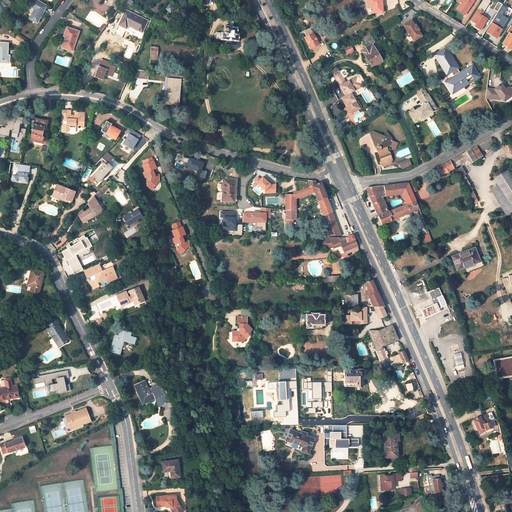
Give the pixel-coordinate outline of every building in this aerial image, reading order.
[(30,0),(28,5),(35,9),(29,19),(37,23),(46,6),(35,0),(30,0)] [(373,7),(374,13),(384,12),(382,0),(368,0),(369,5),(373,4),(373,7)] [(465,15),(474,1),(472,0),(457,0),(457,1),(460,4),(456,9),(465,15)] [(172,13),(175,6),(168,3),(165,10),(172,13)] [(481,16),(484,11),(478,7),(469,20),(473,23),(471,25),(480,31),(487,19),(481,16)] [(500,20),(496,26),(492,23),(486,32),(496,38),(508,19),(504,17),(508,10),(503,7),(496,18),(500,20)] [(147,21),(126,11),(119,25),(126,28),(127,25),(142,32),(147,21)] [(411,19),(403,24),(413,40),(421,35),(418,30),(419,29),(415,24),(411,19)] [(238,34),(238,27),(222,26),(222,33),(215,32),(215,38),(221,39),(221,40),(239,42),(239,34),(238,34)] [(511,49),(511,48),(511,35),(510,34),(511,30),(511,27),(510,26),(507,32),(509,34),(502,43),(511,49)] [(66,37),(62,47),(72,51),(78,32),(67,28),(64,36),(66,37)] [(312,33),(303,38),(309,49),(318,44),(312,33)] [(377,65),(383,61),(376,49),(375,50),(369,41),(373,39),(370,35),(362,40),(366,48),(361,51),(370,67),(376,63),(377,65)] [(7,56),(8,43),(0,43),(0,62),(9,63),(9,56),(7,56)] [(352,45),(344,48),(347,55),(354,51),(352,45)] [(446,48),(434,55),(446,75),(450,72),(453,77),(445,82),(452,93),(479,77),(472,66),(460,73),(457,69),(458,68),(446,48)] [(338,83),(345,80),(337,66),(336,67),(335,67),(335,68),(333,69),(332,70),(332,71),(338,83)] [(137,71),(133,80),(147,81),(147,72),(137,71)] [(350,113),(359,108),(350,92),(354,90),(354,89),(361,84),(357,76),(346,82),(340,85),(346,94),(345,95),(340,97),(345,106),(346,105),(350,113)] [(166,78),(165,104),(178,105),(180,79),(166,78)] [(421,103),(421,104),(414,109),(413,108),(408,111),(414,120),(418,117),(419,118),(432,110),(431,109),(435,107),(422,84),(414,88),(421,98),(422,98),(424,101),(423,101),(422,101),(421,102),(421,103)] [(498,86),(493,89),(485,88),(484,97),(491,99),(491,98),(498,100),(499,99),(501,101),(503,101),(511,95),(511,92),(510,89),(507,88),(505,90),(502,85),(499,87),(498,86)] [(66,136),(66,133),(70,130),(70,128),(76,128),(76,125),(80,126),(80,127),(84,127),(84,118),(81,118),(81,115),(81,112),(75,112),(75,115),(75,117),(71,116),(71,110),(62,109),(61,133),(61,136),(66,136)] [(0,127),(0,135),(24,140),(26,128),(20,127),(22,120),(8,117),(6,129),(0,127)] [(41,147),(44,137),(42,137),(44,127),(46,128),(47,121),(35,118),(30,141),(31,141),(30,144),(41,147)] [(116,139),(121,131),(111,125),(112,124),(107,121),(101,131),(104,133),(103,136),(112,141),(114,138),(116,139)] [(130,153),(141,135),(128,127),(125,132),(128,134),(122,144),(126,146),(124,150),(130,153)] [(392,139),(386,131),(384,136),(380,135),(372,139),(377,152),(378,153),(380,158),(381,160),(380,163),(381,165),(384,166),(391,163),(393,159),(391,156),(389,152),(388,152),(386,147),(389,146),(392,147),(393,149),(395,148),(397,143),(391,140),(392,139)] [(480,152),(494,144),(491,138),(470,149),(476,159),(482,156),(480,152)] [(470,149),(436,167),(441,175),(445,172),(445,173),(446,174),(447,174),(447,175),(449,173),(449,172),(449,171),(449,170),(466,161),(467,164),(476,159),(470,149)] [(191,167),(191,169),(201,173),(204,162),(189,157),(186,165),(191,167)] [(409,158),(398,162),(401,169),(412,165),(409,158)] [(105,162),(93,176),(99,182),(112,168),(105,162)] [(147,171),(145,171),(148,178),(146,179),(147,184),(149,184),(150,190),(153,194),(162,186),(162,181),(157,181),(155,176),(158,174),(155,167),(154,168),(147,171)] [(465,174),(461,167),(456,170),(467,190),(471,188),(464,175),(465,174)] [(511,176),(508,169),(495,177),(499,184),(492,188),(507,214),(511,210),(511,176)] [(233,201),(234,180),(223,179),(222,200),(233,201)] [(296,199),(314,192),(323,216),(328,235),(341,235),(320,182),(317,184),(317,181),(308,180),(309,187),(289,195),(286,195),(286,220),(296,220),(296,199)] [(381,196),(402,193),(407,204),(415,200),(408,183),(366,188),(378,216),(388,212),(381,196)] [(72,201),(75,192),(60,186),(59,187),(56,186),(53,196),(64,200),(64,199),(68,200),(72,201)] [(473,203),(477,201),(471,188),(467,190),(473,203)] [(84,223),(101,212),(102,209),(96,200),(102,195),(99,192),(89,203),(91,208),(79,215),(84,223)] [(378,216),(382,225),(418,209),(415,200),(407,204),(388,212),(378,216)] [(266,218),(271,218),(271,208),(261,208),(261,212),(242,212),(242,223),(266,222),(266,218)] [(137,209),(124,218),(129,226),(142,217),(137,209)] [(236,226),(236,211),(220,211),(220,231),(241,231),(241,226),(236,226)] [(179,221),(172,224),(175,229),(181,226),(179,221)] [(175,229),(172,231),(175,237),(173,238),(175,243),(177,243),(177,250),(182,253),(189,245),(189,240),(184,240),(182,235),(185,233),(182,226),(181,226),(175,229)] [(422,236),(425,243),(432,241),(429,233),(422,236)] [(61,250),(73,275),(83,270),(76,254),(92,247),(86,235),(70,242),(72,245),(61,250)] [(333,246),(334,248),(341,245),(343,250),(357,245),(352,235),(345,237),(345,239),(325,237),(325,241),(322,241),(322,246),(325,246),(325,248),(333,246)] [(479,261),(475,248),(452,257),(457,270),(479,261)] [(94,275),(95,279),(90,281),(93,288),(99,286),(98,283),(105,279),(107,283),(117,278),(113,266),(102,271),(99,264),(84,271),(87,278),(94,275)] [(39,293),(44,272),(32,269),(28,285),(32,286),(31,291),(39,293)] [(511,274),(508,275),(508,277),(501,278),(505,289),(511,288),(510,285),(511,284),(511,274)] [(365,283),(371,295),(369,296),(372,303),(373,303),(374,307),(383,306),(372,280),(365,283)] [(127,294),(126,291),(116,295),(121,307),(130,303),(129,303),(133,301),(135,305),(145,301),(138,286),(128,291),(129,293),(127,294)] [(446,305),(439,288),(428,292),(433,304),(436,309),(439,308),(446,305)] [(357,306),(357,295),(345,295),(345,306),(357,306)] [(436,303),(433,304),(428,306),(422,309),(425,318),(432,315),(440,311),(439,308),(436,303)] [(344,324),(368,323),(367,310),(350,311),(350,315),(344,315),(344,324)] [(324,326),(324,314),(319,314),(319,313),(311,313),(311,314),(306,314),(306,328),(322,328),(322,326),(324,326)] [(239,331),(232,331),(232,337),(236,341),(242,341),(248,336),(246,334),(251,329),(246,324),(246,316),(237,316),(237,324),(239,324),(239,331)] [(50,329),(48,330),(59,347),(69,341),(58,324),(60,323),(56,318),(47,324),(50,329)] [(382,348),(382,346),(397,339),(391,325),(378,331),(368,331),(380,361),(387,358),(383,348),(382,348)] [(131,336),(132,333),(121,329),(119,336),(118,338),(114,337),(110,351),(120,354),(124,341),(134,344),(136,338),(131,336)] [(393,356),(396,365),(402,362),(402,363),(408,360),(403,351),(398,353),(399,354),(393,356)] [(462,364),(460,352),(453,354),(455,365),(462,364)] [(511,355),(493,359),(497,379),(511,375),(511,355)] [(384,369),(390,367),(387,358),(380,361),(381,363),(384,369)] [(363,378),(363,369),(358,369),(358,370),(344,370),(344,386),(362,386),(362,378),(363,378)] [(64,379),(60,372),(48,376),(48,383),(53,386),(57,385),(64,379)] [(148,388),(145,382),(135,386),(143,403),(156,398),(159,406),(169,401),(161,383),(148,388)] [(9,399),(18,397),(16,385),(0,389),(1,394),(0,393),(0,399),(9,398),(9,399)] [(66,417),(70,428),(91,420),(86,409),(76,412),(76,411),(71,413),(72,414),(66,417)] [(496,425),(490,412),(473,420),(479,433),(496,425)] [(329,432),(329,447),(358,447),(358,439),(346,439),(346,425),(333,425),(333,432),(329,432)] [(308,454),(314,439),(306,436),(306,433),(301,431),(300,434),(290,430),(286,441),(303,447),(301,452),(308,454)] [(397,449),(396,441),(399,441),(398,432),(385,432),(386,438),(383,438),(384,458),(397,457),(397,449)] [(21,439),(6,444),(6,443),(1,444),(3,451),(8,449),(8,451),(24,446),(21,439)] [(491,441),(494,454),(501,452),(498,439),(491,441)] [(170,471),(171,478),(180,477),(177,460),(162,462),(163,472),(170,471)] [(383,475),(379,476),(379,483),(380,482),(383,482),(383,486),(381,486),(382,491),(389,491),(389,490),(393,489),(392,481),(400,480),(400,474),(392,474),(392,476),(383,477),(383,475)] [(442,496),(439,479),(431,480),(432,486),(430,487),(432,494),(434,493),(435,497),(436,497),(441,497),(442,496)] [(411,496),(411,488),(400,489),(401,496),(403,496),(411,496)] [(176,500),(176,495),(156,496),(157,506),(165,506),(165,507),(170,506),(172,506),(175,511),(180,511),(182,511),(176,500)] [(285,511),(292,508),(287,501),(280,507),(282,511),(285,511)]
